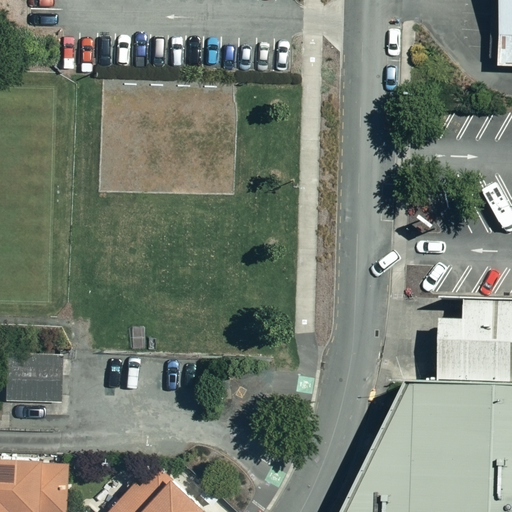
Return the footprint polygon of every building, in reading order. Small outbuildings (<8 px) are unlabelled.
[(511,511),(511,293),(461,292),(461,313),(436,312),(434,373),(403,371),(333,511),(511,511)] [(10,353),(9,400),(64,401),(66,355),(10,353)] [(0,511),(70,511),(70,506),(72,464),(68,463),(49,463),(49,459),(0,457),(0,511)] [(210,511),(212,511),(162,466),(147,483),(143,487),(138,483),(111,511),(210,511)] [(203,495),(215,506),(223,496),(198,473),(190,481),(204,494),(203,495)]
